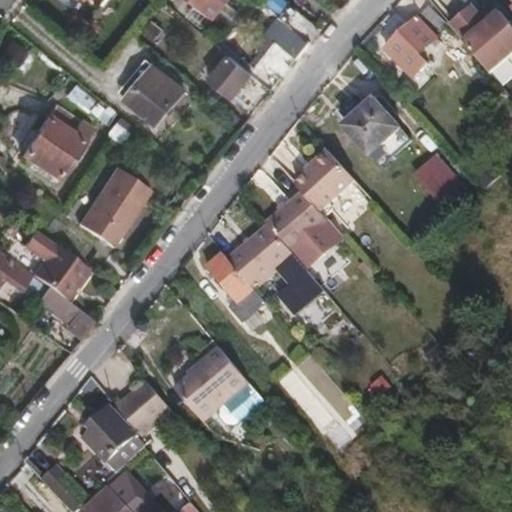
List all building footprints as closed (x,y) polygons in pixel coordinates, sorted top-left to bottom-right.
[(238,13),(224,1),(222,0),(184,0),(209,20),(215,12),(228,23),(238,13)] [(457,21),(468,35),(484,20),(475,8),(484,0),(458,0),(449,7),(454,13),(446,19),(452,25),(457,21)] [(484,20),(500,7),(494,0),(484,0),(475,8),(484,20)] [(449,25),(433,6),(418,19),(435,37),(449,25)] [(488,73),(511,52),(511,28),(498,12),(462,42),(488,73)] [(277,18),(263,34),(273,42),(294,59),(308,43),(277,18)] [(447,50),(435,37),(418,19),(386,49),(412,78),(428,64),(420,54),(426,49),(435,60),(447,50)] [(268,90),(294,59),(273,42),(248,73),(268,90)] [(203,84),(230,106),(253,78),(226,56),(203,84)] [(163,115),(178,98),(152,76),(130,101),(155,124),(163,115)] [(370,156),(399,131),(374,101),(345,128),(370,156)] [(59,180),(93,129),(54,105),(21,156),(59,180)] [(307,171),(296,181),(303,188),(321,207),(353,179),(325,149),(313,161),(315,164),(307,171)] [(435,190),(445,202),(441,205),(442,207),(462,189),(436,157),(415,175),(431,194),(435,190)] [(313,161),(305,168),(307,171),(315,164),(313,161)] [(483,187),(494,177),(487,168),(476,178),(483,187)] [(114,249),(151,192),(116,170),(79,226),(114,249)] [(314,262),(346,234),(321,207),(303,188),(272,216),(273,217),(300,248),(314,262)] [(441,205),(445,202),(435,190),(431,194),(441,205)] [(300,248),(273,217),(227,258),(253,289),(279,267),(300,248)] [(55,246),(31,277),(46,289),(66,303),(90,272),(55,246)] [(314,262),(300,248),(279,267),(292,282),(283,290),(299,310),(331,283),(314,262)] [(265,303),(253,289),(227,258),(222,253),(206,268),(231,297),(226,301),(243,322),(265,303)] [(27,295),(36,283),(0,256),(0,280),(2,278),(27,295)] [(78,312),(66,303),(46,289),(37,302),(68,326),(78,312)] [(173,387),(200,420),(218,406),(247,382),(215,345),(192,364),(196,368),(173,387)] [(150,423),(167,408),(145,382),(128,396),(150,423)] [(232,424),(261,399),(247,382),(218,406),(218,415),(224,422),(232,424)] [(150,423),(128,396),(127,395),(111,409),(135,436),(150,423)] [(91,431),(83,439),(105,462),(132,437),(106,409),(87,426),(91,431)] [(115,473),(142,447),(132,437),(105,462),(115,473)] [(171,511),(178,511),(189,503),(151,460),(136,472),(148,486),(165,504),(171,511)] [(69,511),(73,511),(86,500),(52,465),(37,478),(69,511)] [(140,493),(156,511),(165,504),(148,486),(140,493)] [(122,511),(106,492),(81,511),(122,511)]
